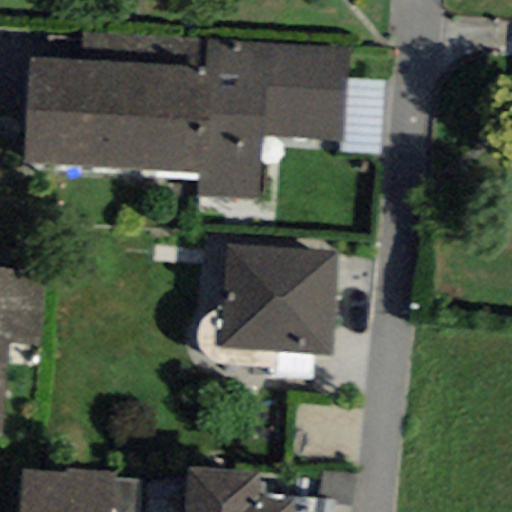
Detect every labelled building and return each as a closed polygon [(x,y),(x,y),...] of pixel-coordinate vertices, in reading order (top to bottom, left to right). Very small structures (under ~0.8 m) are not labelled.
[(198,177),(198,200),(258,203),(261,140),(344,144),(348,81),(349,52),(205,45),(204,73),(198,177)] [(204,73),(29,63),(23,167),(198,177),(204,73)] [(385,83),(348,81),(344,144),(343,154),(380,156),(385,83)] [(225,248),(218,351),(332,358),(339,256),(225,248)] [(0,425),(5,342),(41,344),(45,274),(0,271),(0,425)] [(140,511),(142,483),(24,474),(20,511),(140,511)] [(187,474),(184,511),(293,511),(293,505),(257,503),(258,478),(187,474)]
